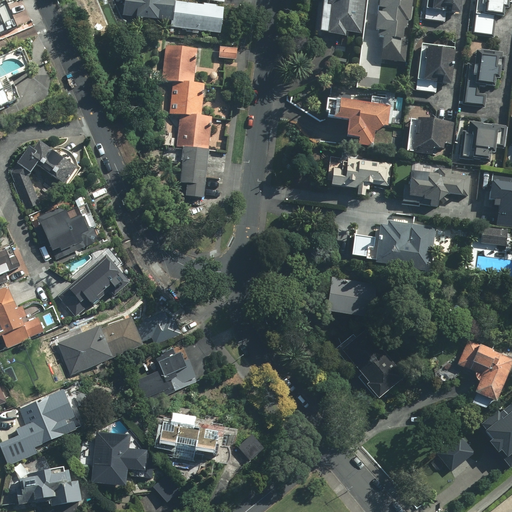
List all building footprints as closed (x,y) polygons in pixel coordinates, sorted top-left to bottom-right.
[(113,0),(113,1),(127,3),(125,17),(172,22),(174,0),(113,0)] [(328,0),(328,6),(332,7),(329,35),(345,36),(345,32),(362,34),(366,0),(328,0)] [(379,37),(385,37),(382,60),(406,63),(409,39),(403,38),(404,34),(406,20),(411,21),(413,0),(381,0),(380,13),(376,13),(374,30),(380,31),(379,37)] [(461,14),(462,0),(434,0),(434,12),(461,14)] [(502,16),(503,9),(509,9),(509,0),(488,0),(486,14),(502,16)] [(223,8),(177,2),(174,28),(220,34),(223,8)] [(237,47),(219,46),(219,61),(237,62),(237,47)] [(197,50),(167,47),(164,80),(194,83),(197,50)] [(455,52),(429,48),(424,83),(451,87),(455,52)] [(486,96),(478,95),(479,86),(499,88),(501,73),(503,73),(506,55),(477,51),(475,66),(469,65),(463,105),(485,108),(486,96)] [(0,108),(20,100),(14,87),(3,91),(0,83),(0,108)] [(203,116),(205,86),(183,83),(178,88),(173,88),(170,113),(203,116)] [(348,137),(360,138),(359,144),(373,146),(376,124),(389,126),(391,107),(338,101),(336,120),(349,121),(348,137)] [(212,118),(192,116),(185,121),(179,120),(177,147),(208,150),(212,118)] [(436,149),(444,150),(445,144),(452,145),(454,124),(412,119),(408,152),(435,155),(436,149)] [(470,122),(469,133),(463,132),(460,160),(491,164),(493,147),(505,149),(507,127),(470,122)] [(77,169),(40,142),(33,152),(29,149),(18,164),(11,173),(26,211),(41,205),(30,175),(38,166),(65,185),(77,169)] [(204,199),(209,153),(183,150),(180,184),(187,185),(186,197),(204,199)] [(348,159),(347,171),(334,170),(332,186),(358,189),(357,196),(366,197),(366,191),(370,191),(370,185),(389,187),(392,164),(348,159)] [(439,174),(412,172),(410,189),(404,188),(403,203),(444,207),(445,195),(468,197),(470,177),(451,176),(451,170),(439,169),(439,174)] [(511,184),(492,183),(490,200),(500,201),(498,223),(511,224),(511,184)] [(79,210),(66,216),(63,207),(38,218),(53,253),(61,249),(64,257),(85,248),(95,244),(97,238),(94,230),(89,228),(85,218),(82,219),(79,210)] [(437,228),(389,222),(388,227),(381,226),(376,264),(425,271),(426,262),(432,263),(437,228)] [(508,231),(483,229),(482,245),(506,247),(508,231)] [(16,258),(10,260),(7,253),(0,255),(0,277),(13,272),(18,282),(25,279),(16,258)] [(116,297),(130,285),(106,257),(58,297),(76,318),(109,289),(116,297)] [(377,285),(332,278),(327,313),(372,319),(377,285)] [(5,350),(24,343),(23,341),(44,332),(38,316),(28,320),(22,306),(16,308),(7,286),(0,289),(0,338),(5,350)] [(143,341),(152,338),(155,346),(181,336),(171,312),(145,322),(146,323),(137,326),(143,341)] [(144,347),(132,319),(102,331),(100,328),(58,344),(71,376),(144,347)] [(368,387),(379,400),(407,376),(366,330),(342,352),(371,384),(368,387)] [(458,366),(483,376),(476,393),(497,402),(511,365),(511,358),(469,341),(458,366)] [(137,382),(145,400),(195,379),(189,363),(184,365),(180,356),(176,358),(172,350),(155,357),(162,372),(137,382)] [(14,358),(5,362),(11,374),(20,369),(14,358)] [(67,427),(65,422),(74,419),(64,394),(21,411),(27,426),(16,430),(19,437),(0,444),(0,445),(8,466),(38,454),(35,447),(76,430),(73,424),(67,427)] [(511,468),(511,402),(482,428),(493,441),(489,444),(510,470),(511,468)] [(224,429),(178,421),(177,426),(164,424),(160,445),(176,448),(174,458),(194,462),(196,452),(219,456),(224,429)] [(126,486),(128,471),(145,473),(147,452),(130,451),(131,437),(97,434),(92,483),(126,486)] [(437,455),(451,470),(474,451),(460,435),(437,455)] [(51,471),(27,475),(28,478),(20,479),(22,492),(17,493),(19,506),(52,501),(53,508),(82,503),(78,483),(71,484),(69,472),(52,474),(51,471)] [(170,502),(181,492),(165,475),(139,498),(152,511),(176,511),(178,511),(170,502)]
